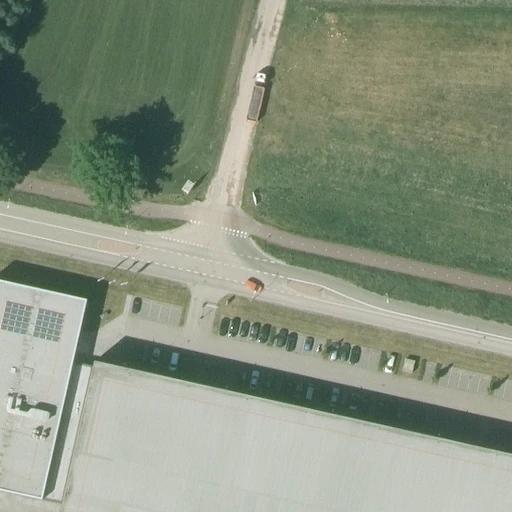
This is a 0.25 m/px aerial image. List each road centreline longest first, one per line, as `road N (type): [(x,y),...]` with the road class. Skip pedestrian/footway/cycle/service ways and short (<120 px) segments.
road 1 (unclassified): [(271,0),(212,258)]
road 2 (unclassified): [(212,258),(0,212)]
road 3 (unclassified): [(0,239),(207,282)]
road 4 (unclassified): [(391,318),(321,282),(212,258)]
road 5 (unclassified): [(207,282),(391,318)]
road 6 (unclassified): [(511,344),(391,318)]
